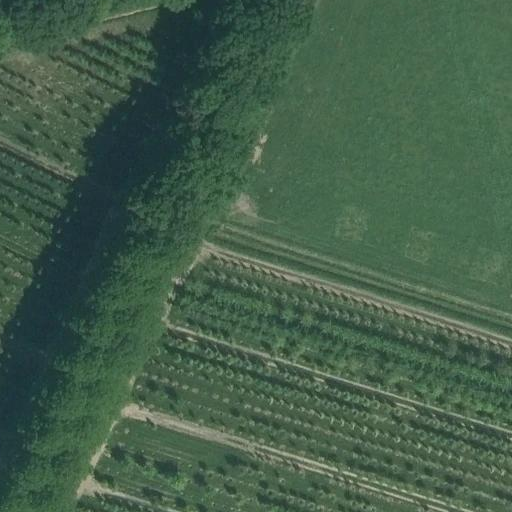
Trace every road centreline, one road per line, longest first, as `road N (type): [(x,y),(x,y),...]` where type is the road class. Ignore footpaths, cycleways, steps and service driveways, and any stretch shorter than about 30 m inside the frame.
road 1 (track): [(214,204),(155,227),(18,511)]
road 2 (track): [(214,204),(511,303)]
road 3 (track): [(294,0),(300,10),(214,204)]
road 4 (track): [(0,34),(134,0)]
